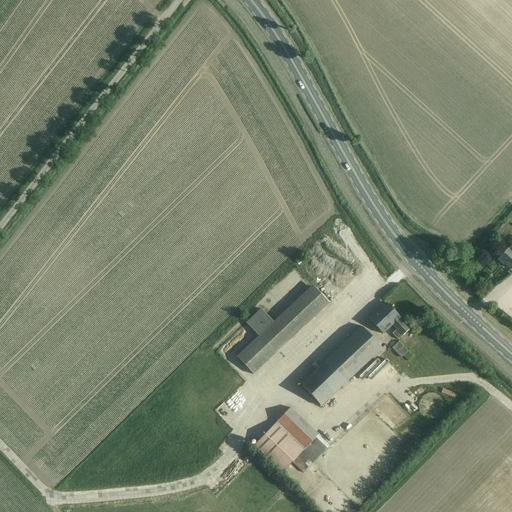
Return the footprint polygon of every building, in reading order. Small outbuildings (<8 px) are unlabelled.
[(504,264),(509,269),(511,265),(511,251),(508,248),(497,260),(503,265),(504,264)] [(333,264),(341,272),(349,264),(341,256),(333,264)] [(354,268),(345,276),(351,283),(360,275),(354,268)] [(201,390),(218,407),(329,303),(312,285),(273,322),(260,309),(246,323),(258,336),(201,390)] [(402,335),(408,329),(398,318),(399,317),(385,303),(369,319),(373,324),(371,326),(374,330),(377,328),(382,333),(392,324),(397,329),(392,334),(398,339),(402,334),(402,335)] [(320,406),(382,348),(361,326),(318,366),(314,361),(310,365),(315,369),(300,383),(320,406)] [(240,351),(250,340),(242,332),(232,343),(240,351)] [(398,342),(392,348),(401,358),(407,351),(398,342)] [(246,400),(238,408),(233,403),(240,396),(237,393),(224,408),(242,425),(249,417),(246,414),(253,407),(246,400)] [(329,447),(290,408),(282,400),(244,435),(254,445),(281,472),(292,462),(303,473),(329,447)]
